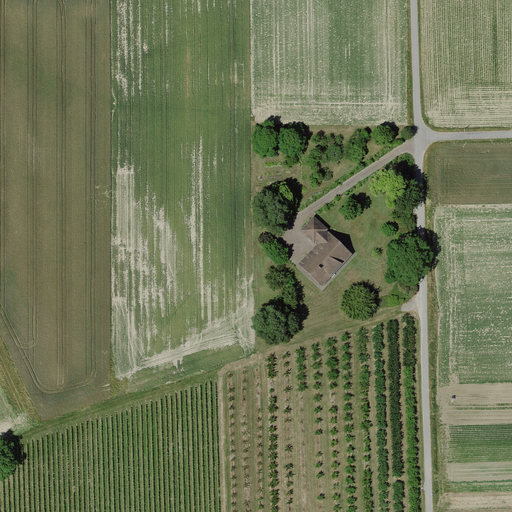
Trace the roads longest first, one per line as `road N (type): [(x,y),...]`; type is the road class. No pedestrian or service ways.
road 1 (track): [(429,511),(417,138)]
road 2 (track): [(417,138),(414,0)]
